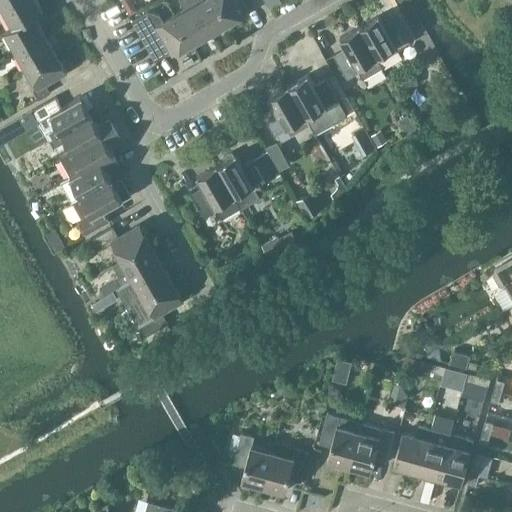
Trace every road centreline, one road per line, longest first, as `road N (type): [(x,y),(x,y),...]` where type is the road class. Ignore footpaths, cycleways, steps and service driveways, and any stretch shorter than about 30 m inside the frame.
road 1 (residential): [(154,127),(247,73),(267,34),(326,0)]
road 2 (residential): [(203,288),(141,181),(154,127)]
road 3 (residential): [(154,127),(94,15),(71,0)]
